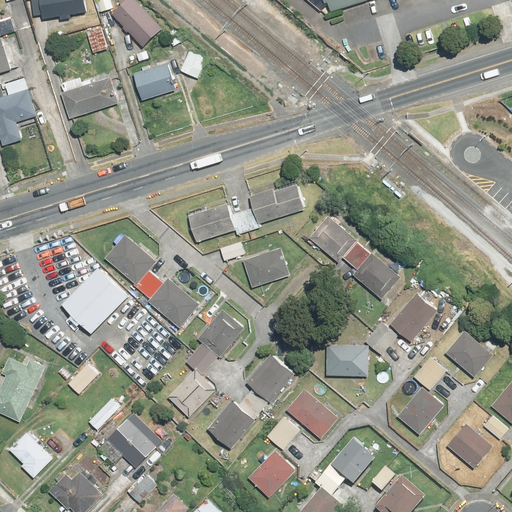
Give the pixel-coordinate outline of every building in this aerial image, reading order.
[(90,0),(43,0),(47,19),(92,13),(90,0)] [(115,0),(99,0),(103,12),(118,7),(115,0)] [(134,0),(126,0),(112,15),(123,27),(122,28),(127,33),(128,31),(143,47),(162,29),(134,0)] [(386,0),(329,0),(334,16),(386,0)] [(0,75),(15,71),(0,18),(0,75)] [(88,31),(95,52),(112,47),(105,25),(88,31)] [(184,41),(180,36),(173,42),(178,48),(182,45),(188,53),(196,47),(189,38),(184,41)] [(194,49),(184,67),(200,76),(210,58),(194,49)] [(179,56),(137,70),(147,101),(189,88),(179,56)] [(115,75),(64,91),(73,118),(124,102),(115,75)] [(0,77),(0,76),(0,129),(4,144),(28,137),(23,120),(40,115),(32,86),(5,93),(0,77)] [(303,180),(253,194),(261,221),(311,207),(303,180)] [(234,200),(191,212),(199,239),(242,227),(234,200)] [(331,214),(312,238),(385,296),(404,273),(331,214)] [(107,256),(137,284),(159,261),(128,233),(107,256)] [(242,242),(224,247),(228,261),(247,256),(242,242)] [(287,246),(247,259),(256,286),(296,274),(287,246)] [(132,296),(102,267),(67,305),(96,333),(132,296)] [(154,269),(140,285),(153,297),(167,281),(154,269)] [(153,298),(183,325),(204,302),(175,275),(153,298)] [(422,290),(394,321),(414,338),(442,307),(422,290)] [(229,308),(204,335),(227,356),(252,329),(229,308)] [(370,341),(333,340),(332,374),(375,375),(376,345),(385,353),(403,334),(386,319),(368,338),(370,341)] [(470,328),(449,351),(477,375),(497,353),(470,328)] [(206,341),(189,359),(204,373),(221,355),(206,341)] [(0,383),(0,418),(4,411),(25,422),(53,366),(18,348),(7,370),(11,372),(4,386),(0,383)] [(208,427),(233,449),(302,370),(278,349),(249,381),(256,387),(244,401),(237,395),(208,427)] [(400,411),(423,432),(450,401),(434,387),(451,368),(435,354),(416,375),(425,383),(400,411)] [(92,363),(72,382),(83,393),(103,374),(92,363)] [(76,375),(65,365),(60,371),(70,381),(76,375)] [(219,390),(196,369),(171,396),(194,417),(219,390)] [(511,381),(493,402),(511,418),(511,381)] [(310,385),(290,407),(325,437),(344,415),(310,385)] [(116,397),(92,421),(102,431),(126,408),(116,397)] [(137,409),(101,445),(120,465),(128,456),(141,469),(169,441),(137,409)] [(287,413),(270,433),(286,447),(303,427),(287,413)] [(511,428),(497,414),(487,424),(502,439),(511,429),(511,428)] [(470,420),(450,443),(477,467),(498,444),(470,420)] [(34,433),(15,452),(42,478),(61,459),(34,433)] [(357,436),(334,463),(356,482),(379,455),(357,436)] [(277,444),(251,474),(277,496),(303,467),(277,444)] [(109,458),(102,465),(116,478),(123,471),(109,458)] [(79,459),(52,486),(77,511),(86,511),(110,489),(79,459)] [(388,464),(373,481),(385,492),(400,475),(388,464)] [(160,483),(149,472),(131,489),(142,500),(160,483)] [(404,475),(377,506),(384,511),(416,511),(429,497),(404,475)] [(325,485),(301,511),(342,511),(349,505),(325,485)] [(179,491),(157,511),(188,511),(194,507),(179,491)]
